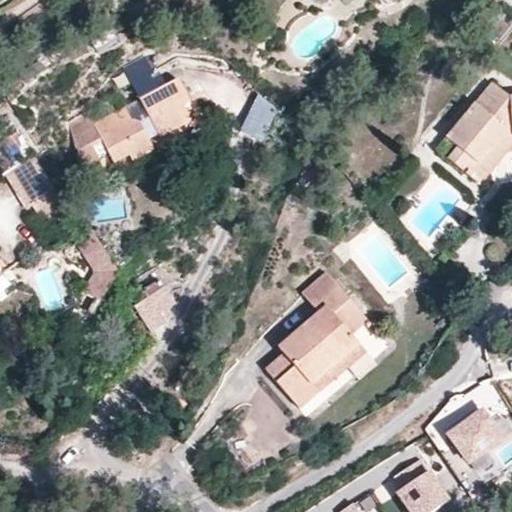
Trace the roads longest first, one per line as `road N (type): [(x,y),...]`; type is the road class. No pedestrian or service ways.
road 1 (residential): [(265,511),(466,370),(511,310)]
road 2 (residential): [(100,469),(187,482),(210,511)]
